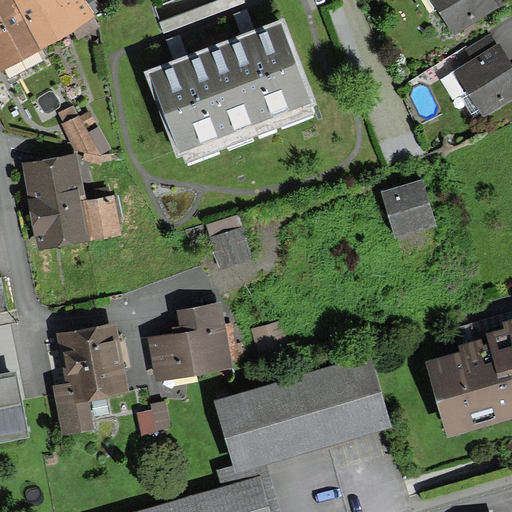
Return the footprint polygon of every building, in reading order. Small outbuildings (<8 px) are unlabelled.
[(16,0),(0,0),(0,59),(38,40),(16,0)] [(16,0),(38,40),(60,28),(48,7),(50,5),(47,0),(16,0)] [(62,0),(65,5),(61,7),(79,37),(99,25),(82,0),(62,0)] [(469,19),(491,5),(488,0),(440,0),(439,1),(455,28),(469,19)] [(504,0),(488,0),(491,5),(496,13),(508,5),(504,0)] [(242,37),(215,47),(249,135),(313,111),(281,22),(255,32),(253,26),(240,31),(242,37)] [(185,160),(249,135),(215,47),(188,57),(186,52),(172,57),(175,62),(150,72),(179,149),(181,149),(185,160)] [(485,109),(511,92),(511,72),(510,70),(497,49),(467,68),(464,64),(444,77),(456,96),(471,87),(485,109)] [(97,161),(100,154),(73,106),(60,113),(79,149),(85,151),(84,158),(97,161)] [(86,125),(94,121),(89,113),(82,116),(86,125)] [(97,200),(79,203),(72,161),(31,168),(43,240),(115,227),(109,198),(108,198),(106,190),(95,192),(97,200)] [(382,191),(395,236),(435,224),(422,179),(382,191)] [(209,216),(231,210),(228,200),(206,207),(209,216)] [(237,215),(207,224),(221,267),(251,258),(237,215)] [(223,345),(216,307),(183,313),(185,326),(175,328),(176,338),(155,342),(160,373),(237,358),(234,343),(223,345)] [(508,389),(511,387),(511,320),(507,322),(508,329),(492,334),(495,343),(508,389)] [(252,328),(260,357),(288,349),(280,321),(252,328)] [(89,421),(83,391),(122,383),(111,328),(63,337),(73,388),(58,390),(64,426),(89,421)] [(511,411),(511,387),(508,389),(495,343),(480,347),(478,341),(463,346),(465,352),(431,362),(449,423),(469,417),(470,423),(487,418),(485,413),(502,408),(504,413),(511,411)] [(219,402),(238,465),(322,440),(324,448),(353,439),(350,431),(386,421),(367,358),(347,364),(345,357),(330,361),(332,368),(219,402)] [(0,431),(23,427),(12,374),(0,376),(0,431)] [(169,427),(164,401),(151,403),(156,429),(169,427)] [(268,511),(258,478),(140,511),(268,511)]
